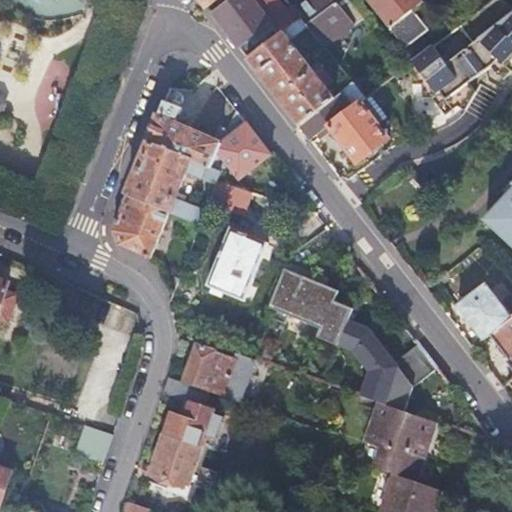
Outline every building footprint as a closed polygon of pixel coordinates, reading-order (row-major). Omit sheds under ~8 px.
[(117,27),(107,52),(124,58),(142,13),(138,0),(117,0),(123,18),(119,28),(117,27)] [(249,58),(296,22),(279,0),(228,0),(213,12),(249,58)] [(348,0),(284,0),(298,20),(311,38),(326,58),(327,57),(324,54),(337,44),(340,47),(341,46),(339,43),(351,34),(354,37),(354,36),(352,33),(365,23),(348,0)] [(418,37),(416,33),(404,16),(419,6),(414,0),(362,0),(397,51),(418,37)] [(443,57),(428,39),(409,55),(411,78),(420,78),(421,93),(433,93),(447,109),(459,99),(467,103),(481,76),(506,88),(510,80),(484,68),(489,59),(504,71),(509,65),(511,66),(511,5),(507,2),(443,57)] [(359,97),(363,95),(350,78),(332,92),(322,80),(328,76),(312,56),(306,60),(298,49),(311,38),(298,20),(296,22),(249,58),(247,59),(310,140),(316,134),(359,97)] [(388,112),(369,90),(363,95),(359,97),(379,120),(388,112)] [(390,133),(379,120),(359,97),(316,134),(319,138),(332,128),(359,159),(390,133)] [(144,146),(147,147),(156,149),(210,170),(217,153),(225,132),(217,129),(212,141),(172,126),(179,112),(161,104),(144,146)] [(225,132),(217,153),(239,181),(268,157),(233,113),(225,132)] [(126,198),(169,217),(201,230),(207,217),(173,203),(185,177),(218,190),(219,186),(224,176),(210,170),(156,149),(147,147),(136,174),(126,198)] [(511,182),(511,184),(511,190),(485,219),(511,244),(511,182)] [(253,197),(219,186),(218,190),(211,207),(246,218),(253,197)] [(150,263),(169,217),(126,198),(112,235),(121,251),(150,263)] [(235,224),(209,280),(246,297),(272,241),(235,224)] [(458,304),(484,338),(488,335),(511,316),(485,282),(458,304)] [(0,285),(0,318),(9,322),(17,301),(4,297),(8,287),(0,285)] [(511,315),(511,316),(488,335),(508,361),(511,358),(511,315)] [(440,379),(412,343),(389,364),(440,379)] [(198,347),(184,384),(243,404),(258,360),(241,355),(239,361),(198,347)] [(374,446),(368,464),(383,469),(389,471),(414,479),(434,419),(373,399),(359,441),(374,446)] [(154,471),(150,484),(169,490),(168,493),(191,501),(197,485),(194,485),(218,414),(187,404),(182,419),(173,416),(171,422),(154,471)] [(102,466),(111,437),(83,428),(73,456),(102,466)] [(0,471),(10,475),(12,469),(0,465),(0,471)] [(383,469),(369,511),(375,511),(389,471),(383,469)] [(0,503),(10,475),(0,471),(0,503)] [(426,511),(435,486),(414,479),(389,471),(375,511),(426,511)] [(426,511),(433,511),(441,488),(435,486),(426,511)]
